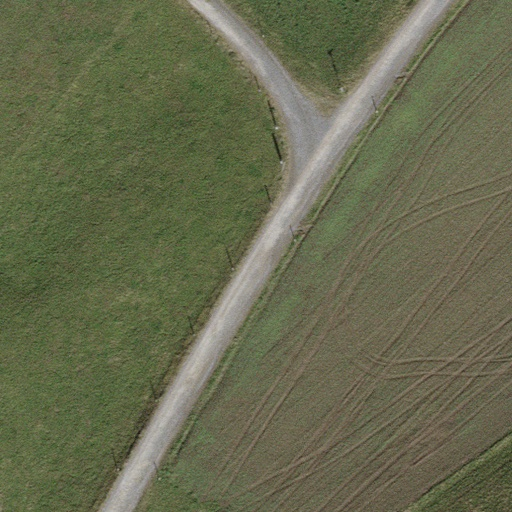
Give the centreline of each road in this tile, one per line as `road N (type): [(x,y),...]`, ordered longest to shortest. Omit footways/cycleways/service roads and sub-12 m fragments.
road 1 (track): [(122,511),(326,150)]
road 2 (track): [(326,150),(193,0)]
road 3 (track): [(326,150),(434,0)]
